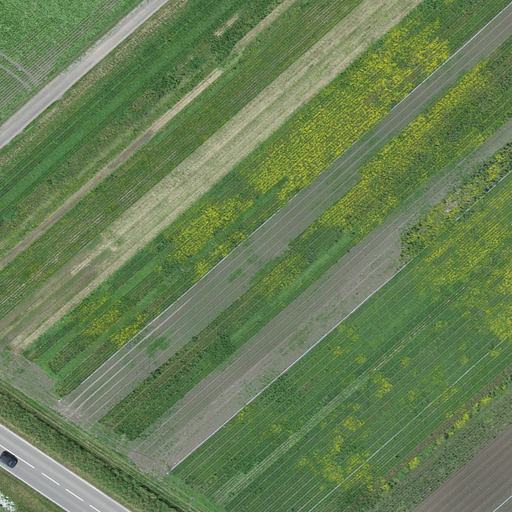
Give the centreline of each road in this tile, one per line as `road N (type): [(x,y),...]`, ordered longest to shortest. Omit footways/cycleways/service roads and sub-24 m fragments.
road 1 (unclassified): [(158,0),(0,140)]
road 2 (primary): [(99,511),(0,444)]
